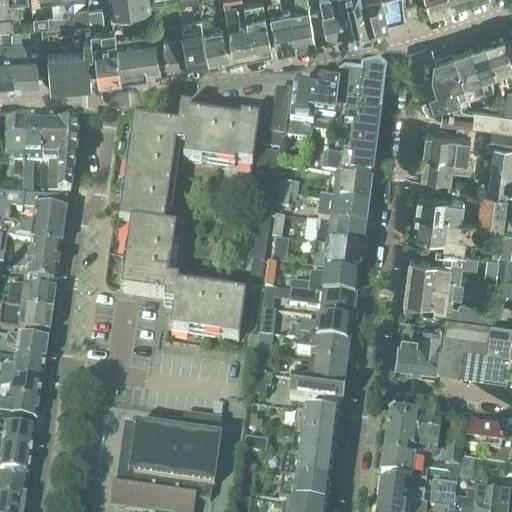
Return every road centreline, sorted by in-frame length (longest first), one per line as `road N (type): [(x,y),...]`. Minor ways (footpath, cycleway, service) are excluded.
road 1 (residential): [(36,511),(80,221),(104,187),(114,101)]
road 2 (residential): [(364,381),(379,347),(413,47)]
road 3 (residential): [(114,101),(265,80),(413,47)]
road 4 (residential): [(511,401),(364,381)]
road 5 (residential): [(348,511),(364,381)]
